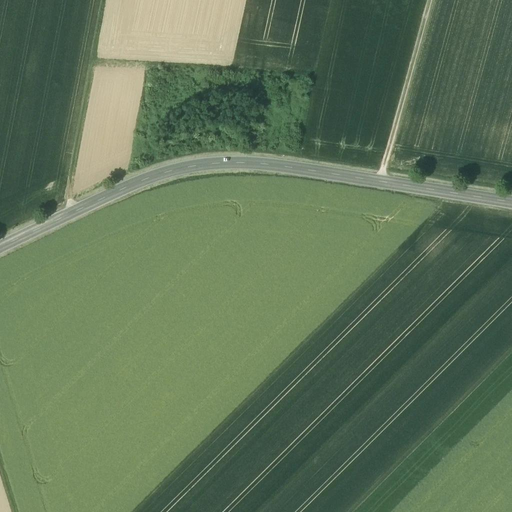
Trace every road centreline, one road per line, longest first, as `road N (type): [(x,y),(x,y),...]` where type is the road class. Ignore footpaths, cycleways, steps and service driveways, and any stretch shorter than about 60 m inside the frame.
road 1 (tertiary): [(511,202),(222,162),(156,174),(0,247)]
road 2 (track): [(70,213),(107,0)]
road 3 (track): [(378,181),(437,0)]
